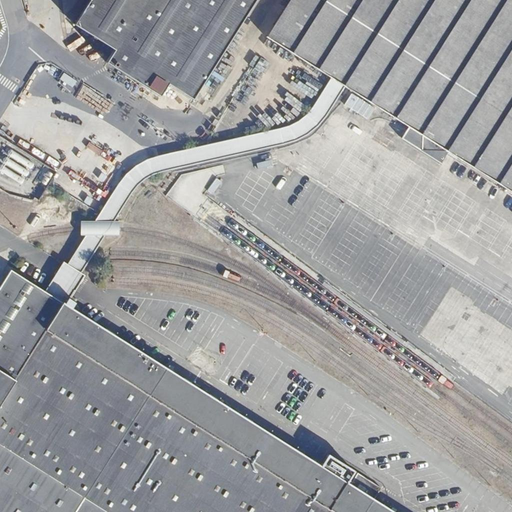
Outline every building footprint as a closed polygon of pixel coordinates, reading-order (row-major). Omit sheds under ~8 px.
[(90,0),(75,24),(114,49),(106,61),(160,95),(167,83),(191,98),(253,0),(90,0)] [(325,0),(288,0),(265,36),(292,53),(325,0)] [(511,0),(325,0),(292,53),(511,191),(511,0)] [(347,96),(341,107),(367,120),(372,109),(347,96)] [(0,511),(396,511),(348,482),(354,472),(330,454),(321,464),(12,269),(0,288),(0,511)]
